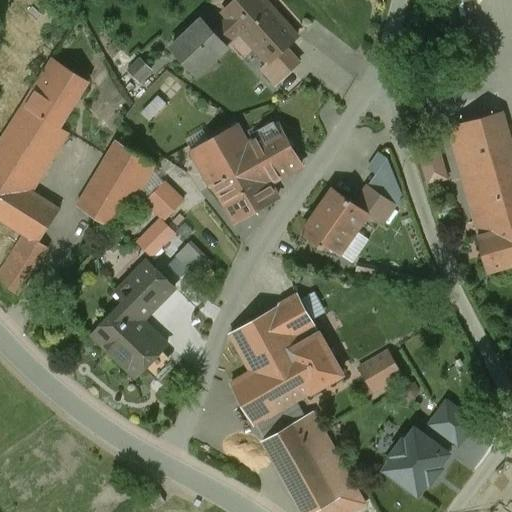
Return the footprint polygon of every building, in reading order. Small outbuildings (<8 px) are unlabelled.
[(296,37),(262,0),(238,0),(223,14),(228,19),(240,32),(268,63),(277,55),(296,37)] [(202,20),(171,50),(196,77),(227,48),(225,46),(240,32),(228,19),(214,33),(202,20)] [(277,55),(268,63),(261,69),(276,85),(292,71),(277,55)] [(53,59),(24,105),(59,128),(88,82),(53,59)] [(141,60),(128,73),(138,83),(151,70),(141,60)] [(59,128),(24,105),(0,143),(0,172),(31,192),(68,133),(59,128)] [(500,113),(450,128),(477,223),(479,222),(483,236),(511,227),(511,155),(511,153),(509,146),(500,113)] [(236,126),(191,151),(211,186),(214,184),(236,223),(277,199),(269,184),(247,145),(236,126)] [(279,127),(247,145),(269,184),(301,166),(279,127)] [(116,141),(77,205),(116,230),(155,166),(116,141)] [(436,142),(417,148),(427,185),(447,180),(436,142)] [(385,172),(382,177),(389,180),(400,159),(383,149),(374,166),(385,172)] [(0,172),(0,219),(24,235),(38,244),(39,243),(60,210),(31,192),(0,172)] [(170,177),(149,200),(164,214),(140,239),(158,256),(183,230),(170,218),(191,196),(170,177)] [(394,207),(367,187),(355,205),(368,214),(367,215),(382,225),(394,207)] [(355,205),(334,190),(303,235),(323,249),(325,245),(340,255),(367,215),(368,214),(355,205)] [(511,227),(483,236),(477,238),(487,273),(511,265),(511,227)] [(24,235),(0,273),(0,283),(18,296),(48,248),(39,243),(38,244),(24,235)] [(192,241),(181,256),(204,272),(214,257),(192,241)] [(137,291),(93,336),(135,377),(167,344),(143,321),(174,289),(147,263),(128,282),(137,291)] [(298,295),(230,334),(252,373),(288,352),(319,334),(298,295)] [(342,375),(319,334),(288,352),(312,393),(342,375)] [(252,373),(230,385),(254,426),(312,393),(288,352),(252,373)] [(389,352),(360,369),(374,393),(375,392),(402,376),(389,352)] [(313,413),(263,442),(302,511),(350,511),(364,504),(313,413)]
